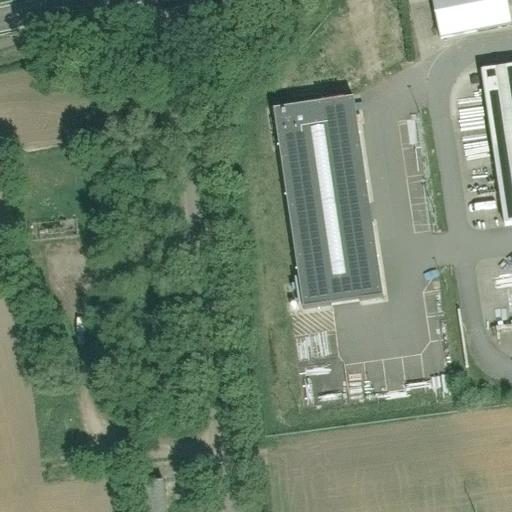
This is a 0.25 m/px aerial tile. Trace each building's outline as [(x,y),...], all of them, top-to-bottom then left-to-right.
[(503,0),(424,0),(432,39),(508,24),(503,0)] [(511,65),(479,70),(503,225),(511,223),(511,65)] [(376,100),(293,113),(323,312),(406,299),(376,100)] [(511,325),(494,328),(496,342),(511,348),(511,325)] [(168,511),(165,482),(135,486),(137,511),(168,511)]
